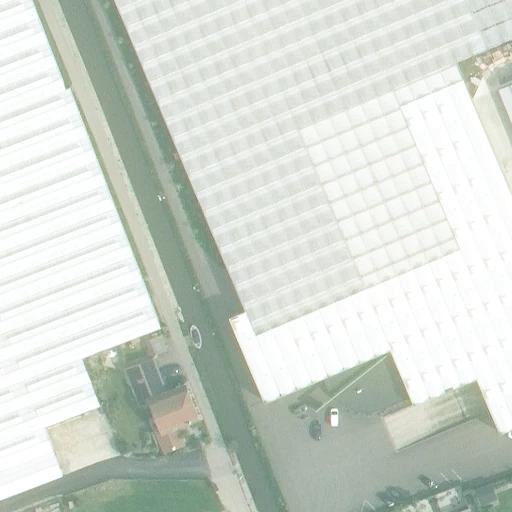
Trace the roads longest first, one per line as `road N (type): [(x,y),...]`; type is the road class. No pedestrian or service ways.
road 1 (unclassified): [(301,511),(97,0)]
road 2 (unclassified): [(244,511),(45,0)]
